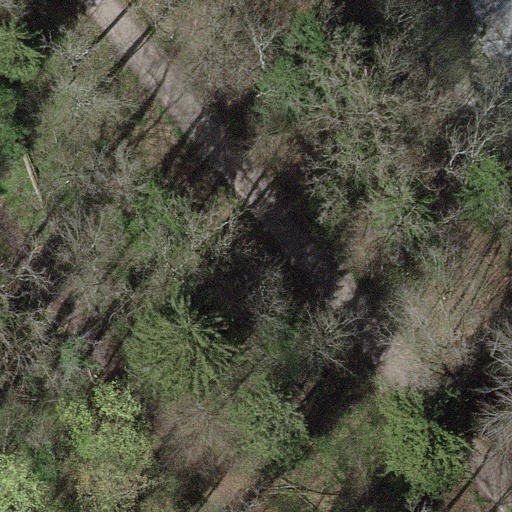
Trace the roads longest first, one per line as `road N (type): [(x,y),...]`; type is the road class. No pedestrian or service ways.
road 1 (track): [(511,503),(89,0)]
road 2 (unknown): [(203,511),(0,194)]
